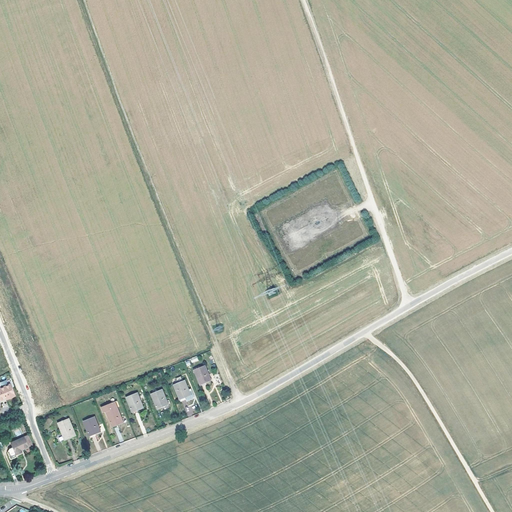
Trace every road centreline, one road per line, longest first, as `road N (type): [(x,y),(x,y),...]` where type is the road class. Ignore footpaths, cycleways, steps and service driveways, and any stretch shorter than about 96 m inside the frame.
road 1 (track): [(82,0),(239,404)]
road 2 (track): [(408,306),(302,0)]
road 3 (unclassified): [(239,404),(511,251)]
road 4 (track): [(364,332),(409,373),(492,511)]
road 5 (residential): [(53,477),(239,404)]
road 6 (residential): [(53,477),(0,330)]
